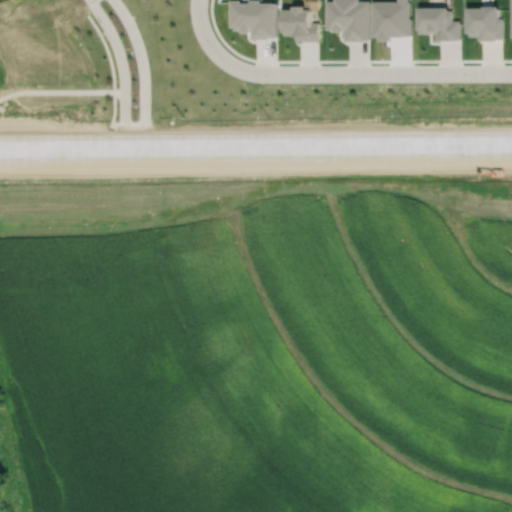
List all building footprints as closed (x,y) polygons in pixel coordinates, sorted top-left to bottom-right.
[(229,0),(230,26),(234,26),(234,30),(241,30),(241,32),(249,32),(249,29),(252,29),(252,38),(267,38),(267,37),(276,37),(275,2),(259,2),(259,0),(248,0),(248,2),(240,2),(240,0),(229,0)] [(325,0),(326,29),(333,29),(333,31),(342,31),(342,29),(344,29),(344,40),(361,40),(369,40),(368,0),(325,0)] [(373,0),(373,35),(380,35),(380,39),(390,39),(390,35),(403,35),(403,34),(411,34),(411,17),(410,17),(410,0),(373,0)] [(282,9),(282,32),(283,32),(283,35),(293,35),(293,36),(295,36),(295,41),(318,41),(318,21),(311,21),(311,9),(304,9),(304,5),(292,6),(292,9),(282,9)] [(468,7),(468,33),(469,33),(469,36),(479,36),(479,40),(495,40),(495,39),(503,39),(503,17),(499,17),(499,6),(484,6),(484,7),(468,7)] [(418,7),(419,33),(437,33),(437,40),(460,40),(460,20),(453,20),(453,10),(448,10),(448,7),(418,7)]
